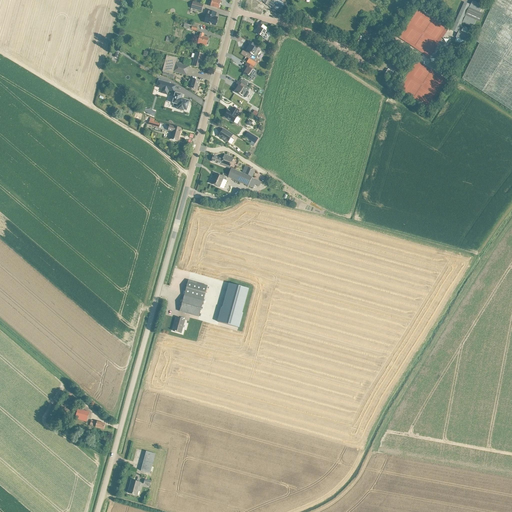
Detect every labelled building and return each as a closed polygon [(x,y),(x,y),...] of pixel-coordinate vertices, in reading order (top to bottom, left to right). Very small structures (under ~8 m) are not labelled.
[(213,0),(209,0),(209,2),(212,3),(210,7),(219,9),(219,8),(220,8),(221,6),(220,6),(221,2),(219,2),(219,0),(217,0),(215,0),(213,0)] [(258,0),(260,1),(261,1),(265,4),(271,8),(274,4),(275,1),(274,0),(258,0)] [(511,0),(494,0),(476,41),(479,44),(511,65),(511,0)] [(458,33),(456,37),(466,42),(469,35),(461,31),(458,30),(462,23),(473,28),(476,21),(479,22),(483,14),(480,12),(483,6),(477,3),(472,1),(470,6),(469,5),(470,5),(464,3),(452,30),(457,33),(458,33)] [(201,12),(203,5),(193,2),(191,9),(201,12)] [(215,26),(217,18),(215,17),(216,13),(211,12),(208,11),(205,23),(210,24),(215,26)] [(378,31),(380,27),(372,22),(369,26),(378,31)] [(265,39),(268,33),(265,31),(267,29),(257,23),(255,28),(257,29),(255,33),(265,39)] [(208,45),(209,42),(208,41),(208,38),(203,37),(204,34),(200,33),(198,43),(202,44),(206,46),(207,45),(208,45)] [(249,41),(246,46),(248,48),(246,51),(250,54),(254,56),(257,58),(261,52),(257,50),(259,48),(256,46),(253,44),(249,41)] [(511,65),(479,44),(462,78),(511,111),(511,109),(511,65)] [(201,64),(204,55),(196,53),(192,66),(198,68),(199,64),(201,64)] [(186,76),(189,67),(184,66),(182,65),(182,63),(179,62),(178,62),(179,60),(176,59),(177,59),(167,56),(163,72),(170,74),(173,75),(173,72),(182,74),(186,76)] [(251,78),(255,72),(252,71),(254,68),(251,66),(246,64),(243,68),(246,70),(244,74),(248,76),(251,78)] [(385,73),(384,76),(386,77),(387,76),(390,78),(393,73),(388,69),(389,70),(387,74),(385,73)] [(159,79),(157,87),(162,89),(162,91),(168,92),(168,90),(172,91),(174,92),(174,91),(175,86),(170,84),(170,82),(159,79)] [(193,80),(189,79),(188,82),(190,82),(189,84),(191,85),(190,88),(197,90),(196,90),(197,86),(198,86),(199,81),(195,80),(193,79),(193,80)] [(245,98),(246,98),(249,93),(249,92),(248,92),(250,89),(237,82),(235,86),(237,88),(235,92),(239,94),(242,96),(245,98)] [(181,98),(182,94),(176,93),(176,92),(174,91),(174,92),(172,91),(171,94),(174,95),(173,98),(172,102),(172,104),(173,104),(173,106),(177,107),(176,108),(177,109),(183,111),(184,110),(186,110),(187,110),(188,107),(187,107),(189,102),(187,101),(188,101),(181,98)] [(237,117),(237,116),(236,116),(239,111),(233,108),(232,110),(232,111),(231,113),(228,111),(224,117),(233,123),(234,122),(237,124),(240,119),(237,117)] [(154,113),(152,120),(163,123),(164,121),(157,119),(159,115),(154,113)] [(178,142),(181,129),(176,128),(170,126),(168,131),(172,132),(170,140),(178,142)] [(228,142),(233,135),(223,129),(219,137),(228,142)] [(256,142),(258,138),(248,132),(246,135),(253,140),(256,142)] [(230,169),(233,158),(224,155),(222,159),(213,156),(211,161),(220,165),(230,169)] [(248,167),(245,174),(252,177),(255,170),(248,167)] [(259,186),(261,182),(242,174),(231,169),(228,177),(233,179),(253,188),(255,185),(259,186)] [(226,180),(227,178),(215,173),(214,177),(215,177),(212,184),(219,188),(223,179),(226,180)] [(198,317),(202,301),(207,286),(188,281),(180,312),(198,317)] [(228,283),(217,322),(237,328),(248,289),(228,283)] [(181,333),(184,320),(176,318),(175,322),(176,323),(173,331),(175,332),(176,332),(181,333)] [(87,422),(89,412),(78,409),(75,419),(87,422)] [(95,422),(91,421),(90,426),(96,427),(95,428),(104,430),(105,424),(96,421),(95,422)] [(150,474),(155,454),(146,451),(141,471),(150,474)] [(137,495),(140,483),(131,480),(130,486),(131,486),(129,493),(137,495)]
